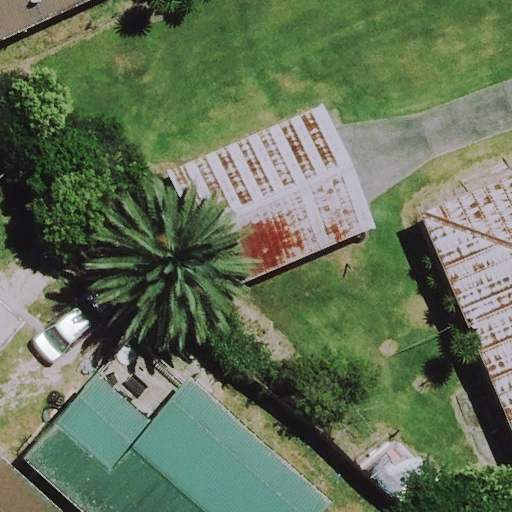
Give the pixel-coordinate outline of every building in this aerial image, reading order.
[(0,0),(0,40),(90,0),(0,0)] [(375,232),(323,112),(157,184),(209,303),(375,232)] [(511,182),(411,226),(511,462),(511,182)] [(120,356),(20,463),(71,511),(323,511),(189,385),(171,404),(120,356)] [(403,440),(362,484),(392,511),(459,511),(470,501),(403,440)]
